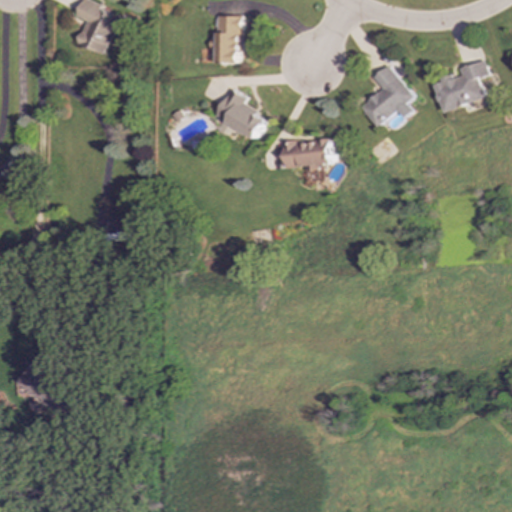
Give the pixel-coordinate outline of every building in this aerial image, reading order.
[(105,55),(121,17),(85,1),(77,18),(87,22),(77,43),(105,55)] [(218,17),(219,65),(243,64),(242,16),(218,17)] [(445,114),(487,99),(480,80),(492,76),(487,60),(462,69),(464,74),(435,85),(445,114)] [(416,98),(390,66),(375,78),(385,89),(363,108),(379,128),(400,111),(406,119),(415,112),(408,104),(416,98)] [(269,120),(244,107),(249,98),(233,89),(218,118),(258,140),(269,120)] [(287,142),(288,168),(334,166),(333,140),(287,142)] [(34,325),(48,337),(60,323),(46,311),(34,325)] [(59,369),(43,355),(18,382),(57,419),(80,394),(57,371),(59,369)]
